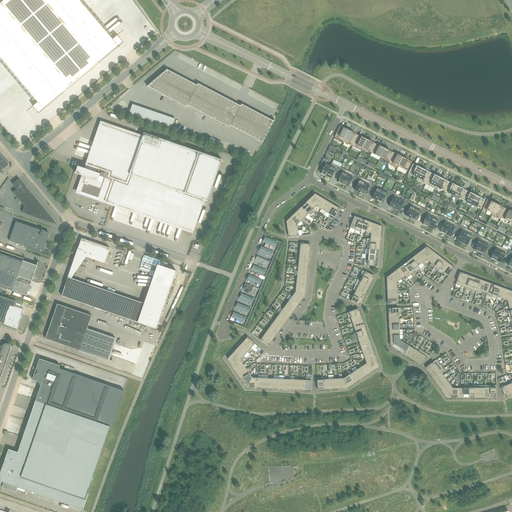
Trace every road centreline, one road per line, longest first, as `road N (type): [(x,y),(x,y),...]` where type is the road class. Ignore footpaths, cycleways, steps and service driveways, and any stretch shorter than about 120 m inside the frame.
road 1 (residential): [(334,239),(316,235),(309,299),(269,352),(335,348),(325,316),(346,245)]
road 2 (unclassified): [(20,161),(173,33)]
road 3 (residential): [(311,178),(269,211),(218,335)]
road 4 (tertiary): [(345,103),(511,186)]
road 5 (tertiary): [(196,31),(345,103)]
road 6 (unclassified): [(67,219),(194,263)]
road 7 (unclassified): [(26,341),(67,219)]
road 8 (residential): [(463,257),(353,201)]
